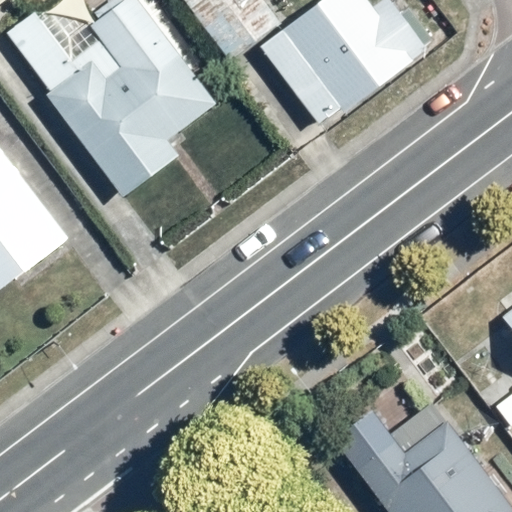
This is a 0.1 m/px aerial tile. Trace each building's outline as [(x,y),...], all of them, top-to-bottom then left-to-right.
[(213,104),(134,0),(116,0),(59,43),(33,9),(4,32),(53,98),(47,103),(119,200),(175,158),(163,141),(213,104)] [(185,0),(231,63),(256,45),(317,130),(425,52),(387,0),(385,0),(371,11),(363,0),(318,0),(278,29),(257,0),(185,0)] [(0,286),(61,242),(0,159),(0,286)] [(511,308),(499,319),(511,335),(511,308)] [(511,511),(511,509),(451,424),(408,455),(393,435),(351,466),(384,511),(511,511)]
